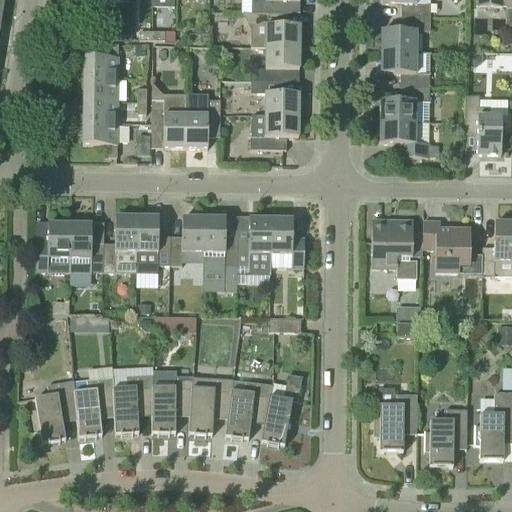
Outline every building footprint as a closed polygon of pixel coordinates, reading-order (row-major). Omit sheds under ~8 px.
[(250,0),(251,2),(241,2),(240,17),(241,17),(287,17),(287,5),(299,5),(299,0),(250,0)] [(400,8),(400,21),(429,22),(429,8),(416,8),(415,0),(380,0),(381,7),(400,8)] [(511,0),(475,0),(475,10),(511,10),(511,0)] [(122,33),(122,14),(103,14),(103,33),(122,33)] [(287,17),(241,17),(250,35),(250,51),(265,51),(298,51),(299,29),(287,29),(287,17)] [(429,22),(400,21),(400,35),(381,34),(380,56),(415,57),(415,35),(429,35),(429,22)] [(139,44),(151,45),(151,36),(139,35),(139,44)] [(164,36),(151,36),(151,45),(164,45),(164,36)] [(117,49),(109,49),(109,61),(83,61),(83,83),(117,84),(117,49)] [(250,52),(265,52),(265,73),(250,73),(250,85),(285,85),(285,73),(298,73),(298,51),(265,51),(250,51),(250,52)] [(134,60),(144,60),(144,52),(134,52),(134,60)] [(428,57),(415,57),(380,56),(380,78),(399,78),(399,91),(428,92),(428,57)] [(474,70),(478,65),(478,59),(467,59),(467,70),(474,70)] [(83,83),(82,105),(117,106),(117,84),(83,83)] [(264,120),(298,120),(298,98),(285,98),(285,85),(250,85),(250,98),(264,98),(264,120)] [(379,126),(428,127),(428,92),(399,91),(399,105),(380,105),(379,126)] [(137,106),(146,106),(146,93),(137,93),(137,106)] [(162,153),(184,153),(185,99),(162,99),(151,98),(150,143),(162,143),(162,153)] [(219,141),(220,122),(220,105),(206,105),(206,99),(185,99),(184,153),(207,153),(207,141),(219,141)] [(500,159),(501,120),(489,120),(489,111),(478,111),(478,100),(465,100),(464,137),(476,137),(476,159),(500,159)] [(82,105),(82,127),(116,128),(117,106),(82,105)] [(146,106),(137,106),(137,118),(146,119),(146,106)] [(298,120),(264,120),(250,119),(250,141),(249,141),(249,154),(285,154),(286,142),(297,142),(298,120)] [(427,162),(428,127),(379,126),(379,148),(398,148),(398,162),(427,162)] [(116,128),(82,127),(82,149),(107,150),(107,162),(116,162),(116,128)] [(102,277),(135,278),(136,221),(114,221),(114,248),(102,248),(102,277)] [(136,221),(135,278),(156,278),(157,270),(169,270),(169,241),(158,241),(158,222),(136,221)] [(181,241),(169,241),(169,270),(181,270),(181,257),(203,257),(203,222),(181,222),(181,241)] [(203,257),(202,296),(235,297),(235,279),(236,242),(224,242),(225,223),(203,222),(203,257)] [(248,242),(236,242),(235,279),(269,279),(270,258),(269,258),(270,223),(248,223),(248,242)] [(291,258),(290,272),(303,272),(303,243),(291,243),(292,224),(270,223),(269,258),(270,258),(291,258)] [(69,228),(63,228),(63,224),(51,224),(51,228),(47,228),(47,247),(35,247),(35,276),(47,276),(47,278),(68,278),(69,228)] [(91,228),(86,228),(86,225),(74,225),(74,228),(69,228),(68,278),(90,278),(90,277),(102,277),(102,248),(90,248),(91,228)] [(412,225),(384,225),(371,225),(370,273),(395,273),(395,283),(415,284),(415,265),(408,265),(408,261),(411,261),(412,225)] [(469,270),(469,236),(449,236),(449,234),(439,233),(439,226),(422,225),(422,254),(435,254),(434,278),(458,278),(458,270),(469,270)] [(481,281),(511,281),(511,226),(494,226),(493,252),(481,252),(481,281)] [(408,311),(408,324),(419,325),(419,311),(408,311)] [(193,322),(179,322),(178,336),(192,336),(193,322)] [(300,323),(268,322),(268,336),(300,337),(300,323)] [(144,335),(149,335),(149,325),(138,325),(138,330),(144,335)] [(412,342),(413,327),(396,327),(396,341),(412,342)] [(449,330),(449,337),(453,341),(459,341),(459,330),(449,330)] [(511,331),(496,331),(495,349),(511,349),(511,331)] [(511,372),(501,372),(501,394),(511,393),(511,372)] [(272,390),(270,401),(269,401),(265,422),(260,446),(266,447),(266,449),(278,451),(278,449),(284,450),(292,406),(297,407),(299,395),(301,382),(287,379),(284,393),(272,390)] [(136,414),(151,414),(152,392),(152,380),(126,381),(126,392),(113,393),(112,393),(113,415),(114,439),(120,439),(120,441),(132,440),(132,438),(138,438),(136,414)] [(174,414),(189,414),(190,414),(191,392),(192,392),(192,381),(165,381),(165,392),(152,392),(151,414),(151,438),(157,438),(156,440),(168,440),(169,438),(174,438),(174,414)] [(212,416),(227,417),(230,395),(231,395),(232,384),(192,381),(192,392),(191,392),(190,414),(189,414),(187,439),(193,439),(193,441),(205,441),(205,440),(211,440),(212,416)] [(99,417),(113,415),(112,393),(113,393),(112,382),(85,384),(87,395),(74,397),(73,397),(75,419),(78,443),(83,442),(83,444),(95,443),(95,441),(101,440),(99,417)] [(34,403),(36,415),(30,416),(33,434),(39,433),(41,449),(47,447),(47,449),(59,447),(59,446),(65,445),(61,421),(75,419),(73,397),(74,397),(73,385),(46,390),(48,400),(34,403)] [(269,401),(270,401),(272,390),(245,386),(244,397),(231,395),(230,395),(227,417),(224,441),(230,442),(229,444),(241,445),(242,444),(247,444),(250,420),(265,422),(269,401)] [(511,447),(511,397),(493,397),(493,419),(479,418),(479,430),(473,430),(473,450),(479,450),(478,465),(502,465),(502,448),(511,447)] [(379,410),(379,422),(374,423),(373,440),(378,441),(378,456),(402,456),(402,439),(415,439),(416,400),(394,399),(393,410),(379,410)] [(465,454),(466,414),(443,414),(443,425),(429,425),(429,436),(422,436),(422,456),(428,456),(428,471),(452,471),(452,454),(465,454)]
